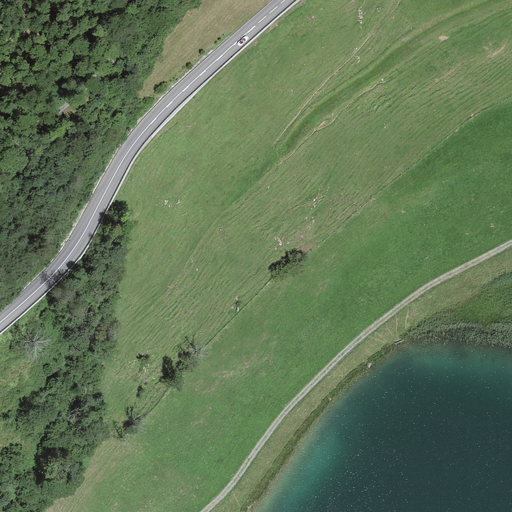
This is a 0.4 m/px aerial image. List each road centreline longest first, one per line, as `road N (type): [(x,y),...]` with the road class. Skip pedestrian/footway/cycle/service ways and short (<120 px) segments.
road 1 (tertiary): [(0,322),(66,258),(145,128),(284,0)]
road 2 (track): [(511,245),(374,322),(283,409),(208,511)]
road 3 (track): [(0,162),(121,56),(164,0)]
